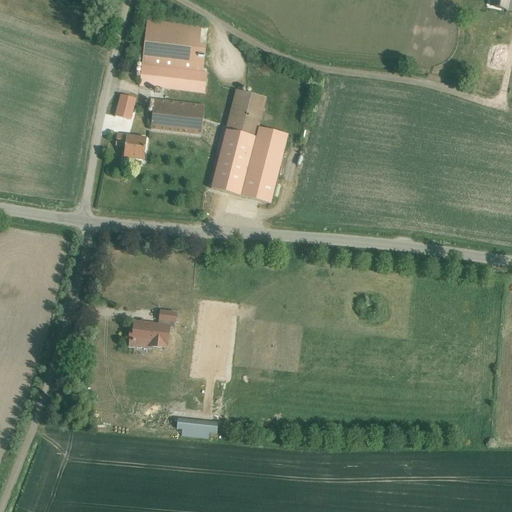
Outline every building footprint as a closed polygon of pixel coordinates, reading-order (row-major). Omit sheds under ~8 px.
[(511,0),(497,0),(495,8),(506,10),(508,0),(511,0)] [(201,28),(146,22),(142,65),(202,73),(205,47),(198,46),(201,28)] [(504,61),(511,29),(504,27),(500,47),(499,47),(498,52),(490,50),(489,57),(491,60),(489,66),(500,69),(501,62),(504,61)] [(142,65),(139,87),(204,94),(207,73),(202,73),(142,65)] [(236,91),(211,189),(270,204),(288,136),(258,128),(266,98),(236,91)] [(120,96),(115,117),(130,121),(136,100),(120,96)] [(200,136),(203,106),(154,100),(150,130),(200,136)] [(123,158),(144,161),(146,138),(117,135),(116,146),(125,147),(123,158)] [(143,277),(140,294),(177,299),(178,300),(181,283),(143,277)] [(130,331),(129,341),(131,341),(130,346),(149,348),(149,347),(165,349),(166,345),(167,345),(169,327),(169,322),(175,323),(176,314),(160,312),(159,321),(160,321),(159,326),(134,323),(133,331),(130,331)] [(217,424),(178,420),(177,430),(216,434),(217,424)]
